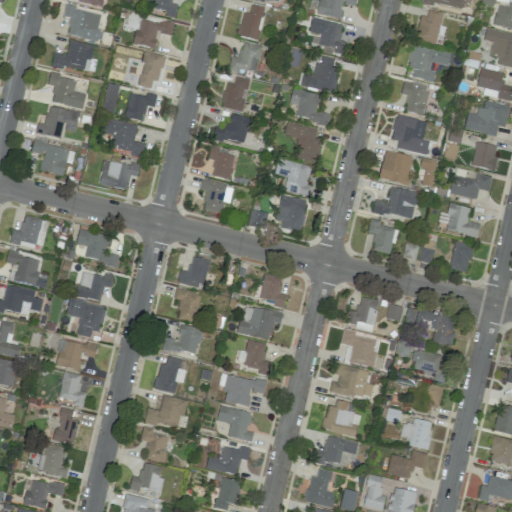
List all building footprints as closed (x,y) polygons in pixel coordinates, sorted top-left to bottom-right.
[(170,0),(152,0),(151,9),(166,11),(165,17),(174,18),(176,4),(170,3),(170,0)] [(339,19),(342,4),(354,7),(355,0),(319,0),(317,15),(339,19)] [(421,0),(421,2),(461,10),(462,0),(421,0)] [(493,25),(511,29),(511,3),(508,3),(507,7),(497,5),(493,25)] [(62,17),(70,19),(66,35),(100,42),(102,31),(97,30),(100,17),(74,11),(75,7),(65,4),(62,17)] [(263,8),(251,5),(249,14),(242,12),(236,36),(256,40),(263,8)] [(426,17),(420,15),(414,40),(434,45),(442,13),(428,9),(426,17)] [(308,32),(321,35),(318,45),(334,48),(333,53),(343,55),(345,43),(338,41),(342,25),(311,18),(308,32)] [(172,25),(137,19),(133,45),(154,49),(156,33),(170,35),(172,25)] [(511,34),(485,29),(483,40),(491,42),(488,56),(497,58),(496,65),(511,68),(511,34)] [(93,45),(68,40),(66,55),(53,53),(51,65),(93,73),(95,61),(90,60),(93,45)] [(238,58),(230,56),(227,68),(254,73),(260,46),(241,42),(238,58)] [(430,82),(434,63),(447,66),(450,54),(412,45),(406,68),(414,70),(412,78),(430,82)] [(150,89),(152,81),(157,82),(164,56),(145,51),(136,86),(150,89)] [(337,69),(331,67),(333,59),(321,56),(319,64),(315,63),(311,76),(303,74),(300,86),(331,94),(337,69)] [(483,88),(481,96),(509,101),(511,86),(500,84),(503,73),(479,68),(476,87),(483,88)] [(82,110),(85,95),(73,92),(75,80),(49,74),(46,85),(54,87),(50,102),(82,110)] [(233,84),(226,82),(220,107),(241,112),(249,80),(235,77),(233,84)] [(407,96),(404,111),(422,115),(428,86),(403,81),(400,94),(407,96)] [(112,114),(119,87),(106,84),(100,111),(112,114)] [(295,119),(327,125),(329,115),(316,112),(319,95),(291,90),(289,104),(297,105),(295,119)] [(145,106),(153,108),(156,95),(145,93),(144,97),(128,93),(123,118),(142,122),(145,106)] [(504,128),(509,106),(481,101),(478,115),(466,112),(463,130),(495,137),(497,127),(504,128)] [(79,113),(48,107),(44,124),(37,123),(35,133),(60,139),(62,130),(74,132),(79,113)] [(212,138),(248,145),(253,119),(228,115),(225,130),(214,127),(212,138)] [(424,120),(395,115),(390,139),(396,141),(395,149),(419,153),(424,120)] [(133,141),(137,125),(107,118),(104,134),(112,136),(109,148),(142,156),(145,144),(133,141)] [(317,129),(286,123),(283,136),(298,139),(294,159),(315,164),(321,139),(315,137),(317,129)] [(462,131),(450,128),(447,142),(460,144),(462,131)] [(74,150),(33,141),(30,152),(42,155),(39,171),(62,176),(64,163),(70,164),(74,150)] [(470,166),(492,171),(498,148),(476,142),(470,166)] [(443,157),(454,160),(458,146),(447,143),(443,157)] [(210,176),(229,180),(234,156),(216,153),(217,148),(209,146),(207,159),(214,161),(210,176)] [(378,178),(407,184),(412,157),(384,151),(378,178)] [(432,186),(435,160),(420,158),(417,185),(432,186)] [(283,191),(309,197),(312,186),(306,185),(310,167),(278,159),(274,174),(286,177),(283,191)] [(136,177),(138,164),(130,162),(129,165),(102,161),(98,186),(126,190),(128,176),(136,177)] [(448,194),(475,200),(477,189),(488,191),(490,177),(475,174),(474,180),(452,175),(448,194)] [(205,192),(201,210),(220,214),(226,185),(201,179),(199,190),(205,192)] [(416,193),(390,187),(387,203),(374,200),(371,212),(411,220),(416,193)] [(276,230),(301,231),(303,199),(277,198),(276,230)] [(263,229),(267,214),(250,210),(247,226),(263,229)] [(20,231),(11,230),(9,245),(35,249),(40,219),(23,216),(20,231)] [(371,251),(390,255),(395,229),(378,226),(379,221),(369,219),(367,233),(374,235),(371,251)] [(83,259),(115,266),(118,255),(106,253),(110,236),(78,230),(75,244),(85,247),(83,259)] [(472,246),(455,242),(448,269),(466,273),(472,246)] [(414,260),(418,247),(405,244),(401,257),(414,260)] [(417,261),(430,264),(433,250),(420,247),(417,261)] [(13,282),(44,288),(46,280),(35,278),(39,259),(6,252),(4,263),(16,265),(13,282)] [(207,260),(191,257),(188,272),(179,270),(176,283),(201,289),(207,260)] [(110,288),(111,276),(80,272),(77,298),(100,301),(101,287),(110,288)] [(285,295),(278,294),(281,278),(263,274),(257,301),(282,306),(285,295)] [(34,291),(5,285),(2,301),(0,300),(0,313),(2,314),(3,310),(27,315),(28,310),(39,312),(42,299),(33,297),(34,291)] [(176,317),(193,322),(200,295),(175,289),(173,299),(180,301),(176,317)] [(345,326),(372,331),(377,301),(359,297),(356,312),(348,311),(345,326)] [(88,338),(90,331),(98,333),(104,307),(69,299),(65,316),(79,319),(75,335),(88,338)] [(401,307),(388,305),(385,319),(399,322),(401,307)] [(279,324),(281,313),(242,306),(237,334),(269,340),(272,323),(279,324)] [(449,347),(455,318),(406,308),(403,323),(434,329),(431,343),(449,347)] [(10,342),(13,322),(0,320),(0,354),(18,357),(19,344),(10,342)] [(164,338),(161,348),(195,356),(201,329),(180,325),(177,341),(164,338)] [(376,340),(354,336),(355,332),(343,329),(340,344),(351,346),(348,363),(371,367),(376,340)] [(94,357),(96,346),(59,340),(54,366),(77,370),(80,355),(94,357)] [(242,366),(258,369),(257,374),(267,376),(270,362),(262,361),(266,344),(247,340),(242,366)] [(442,382),(447,358),(414,350),(410,368),(423,371),(422,377),(442,382)] [(159,363),(153,389),(173,394),(176,383),(182,384),(185,371),(177,369),(179,360),(166,357),(164,365),(159,363)] [(0,386),(11,389),(16,363),(0,359),(0,386)] [(329,392),(369,400),(372,385),(365,383),(368,371),(338,365),(334,383),(331,382),(329,392)] [(85,393),(77,392),(81,376),(63,371),(56,399),(82,406),(85,393)] [(221,401),(247,407),(250,392),(262,394),(265,382),(227,374),(221,401)] [(422,409),(437,411),(441,387),(425,384),(422,409)] [(179,429),(185,400),(162,395),(159,410),(146,408),(143,421),(179,429)] [(0,426),(11,428),(13,415),(2,413),(5,399),(0,398),(0,426)] [(345,411),(347,402),(335,400),(334,407),(326,406),(321,430),(354,437),(359,414),(345,411)] [(493,431),(511,435),(511,407),(500,404),(493,431)] [(250,442),(252,432),(247,431),(251,413),(219,406),(216,421),(229,424),(226,437),(250,442)] [(71,445),(77,420),(71,418),(72,411),(60,408),(52,440),(71,445)] [(381,421),(397,423),(400,411),(384,408),(381,421)] [(431,422),(412,419),(411,424),(401,422),(398,437),(409,439),(407,447),(426,450),(431,422)] [(162,463),(167,437),(152,433),(153,429),(142,426),(139,440),(148,442),(144,459),(162,463)] [(315,449),(312,462),(322,465),(323,460),(338,464),(341,452),(354,455),(357,443),(326,436),(322,451),(315,449)] [(511,470),(511,473),(511,440),(493,436),(487,461),(511,466),(511,470)] [(42,458),(37,457),(34,471),(65,478),(68,468),(62,467),(66,448),(45,444),(42,458)] [(205,469),(235,475),(239,460),(246,461),(249,448),(240,446),(239,450),(221,446),(218,459),(207,457),(205,469)] [(412,466),(423,469),(426,454),(410,451),(409,459),(389,455),(385,474),(409,479),(412,466)] [(131,476),(128,489),(137,491),(138,487),(159,492),(162,478),(158,477),(160,467),(142,463),(139,478),(131,476)] [(304,502),(331,508),(334,493),(326,491),(330,472),(317,469),(316,477),(310,476),(304,502)] [(381,476),(367,475),(363,507),(382,510),(383,496),(379,495),(381,476)] [(487,501),(488,496),(510,500),(511,490),(511,480),(488,476),(486,486),(480,485),(477,499),(487,501)] [(44,509),(47,494),(61,497),(63,486),(29,478),(23,505),(44,509)] [(228,504),(234,505),(240,482),(221,478),(213,508),(226,511),(228,504)] [(386,511),(411,511),(416,492),(392,487),(386,511)] [(149,499),(126,494),(122,511),(153,511),(154,510),(147,508),(149,499)]
